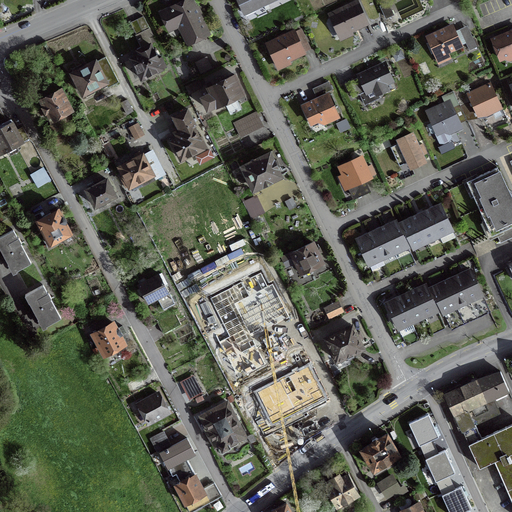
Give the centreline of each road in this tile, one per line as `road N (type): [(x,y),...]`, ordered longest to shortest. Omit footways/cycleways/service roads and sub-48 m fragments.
road 1 (residential): [(0,64),(236,511)]
road 2 (residential): [(219,0),(408,388)]
road 3 (residential): [(408,388),(236,511)]
